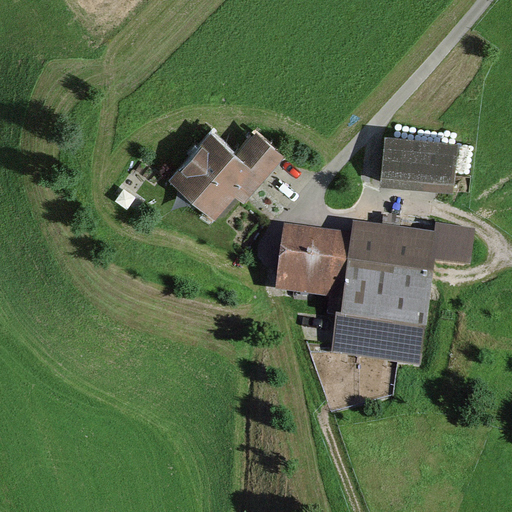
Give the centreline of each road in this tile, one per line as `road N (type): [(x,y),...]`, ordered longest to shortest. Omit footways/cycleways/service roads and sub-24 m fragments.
road 1 (unclassified): [(319,192),(493,0)]
road 2 (track): [(511,253),(481,226),(439,212),(328,220),(319,192)]
